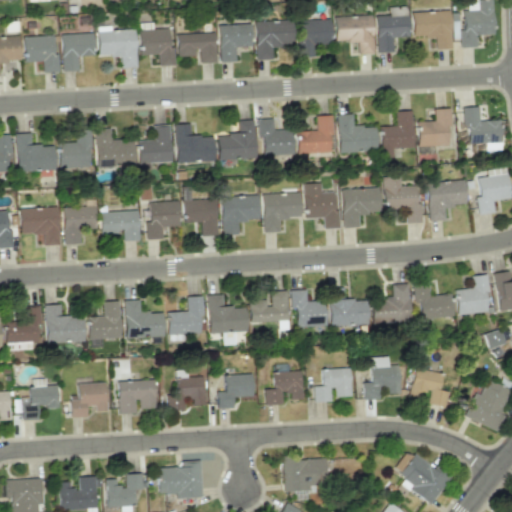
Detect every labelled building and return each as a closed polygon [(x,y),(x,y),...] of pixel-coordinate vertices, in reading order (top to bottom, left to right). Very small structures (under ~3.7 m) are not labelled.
[(489,0),(464,0),(465,10),(458,10),(459,47),(473,46),(473,35),(491,34),(489,0)] [(410,37),(432,36),(433,49),(449,48),(447,10),(409,12),(410,37)] [(331,16),(332,42),(354,41),(355,53),(370,53),(369,14),(331,16)] [(373,16),(374,52),(390,51),(390,37),(406,37),(405,15),(373,16)] [(328,44),(327,19),(295,20),(296,53),(310,53),(310,45),(328,44)] [(269,59),(269,45),(290,45),(289,20),(252,21),(253,59),(269,59)] [(232,46),(249,46),(248,23),(215,25),(217,62),(233,61),(232,46)] [(136,29),(137,54),(155,54),(156,65),(172,65),(171,43),(166,43),(166,28),(136,29)] [(134,67),(132,29),(94,31),(95,56),(117,55),(118,67),(134,67)] [(91,55),(90,32),(58,34),(59,71),(75,70),(75,56),(91,55)] [(212,32),(174,33),(174,56),(195,56),(195,62),(213,62),(212,32)] [(0,61),(18,61),(17,35),(0,35),(0,61)] [(20,36),(21,61),(40,60),(40,72),(56,71),(55,54),(51,54),(50,35),(20,36)] [(414,146),(444,145),(444,126),(447,125),(447,108),(431,108),(431,120),(413,121),(414,146)] [(389,148),(410,147),(408,110),(392,110),(392,125),(377,126),(378,159),(390,158),(389,148)] [(349,113),(333,114),(335,151),(373,150),(372,125),(349,126),(349,113)] [(326,152),(326,134),(329,134),(328,115),(312,115),(313,130),(293,130),(293,153),(326,152)] [(290,154),(289,129),(270,130),(270,118),(254,119),(255,138),(259,138),(259,155),(290,154)] [(214,159),(252,158),(250,119),(234,120),(234,133),(213,134),(214,159)] [(210,160),(209,135),(187,136),(187,123),(171,123),(172,162),(210,160)] [(166,124),(150,125),(151,140),(134,140),(135,163),(168,161),(166,124)] [(130,139),(108,140),(107,127),(91,128),(93,166),(131,165),(130,139)] [(54,143),(55,167),(85,165),(85,148),(89,148),(88,129),(72,129),(72,142),(54,143)] [(51,144),(28,145),(28,133),(12,133),(13,170),(52,169),(51,144)] [(507,198),(503,173),(473,177),(476,196),(473,196),(475,214),(491,212),(489,200),(507,198)] [(379,177),(380,207),(401,207),(402,223),(418,222),(417,202),(413,202),(413,185),(397,186),(397,176),(379,177)] [(425,220),(441,220),(441,206),(462,205),(461,180),(423,182),(425,220)] [(330,191),(318,192),(317,182),(299,183),(301,217),(320,217),(320,228),(336,228),(335,209),(331,209),(330,191)] [(355,227),(355,213),(376,213),(376,187),(338,188),(339,227),(355,227)] [(296,192),(259,193),(260,232),(276,232),(276,218),(297,217),(296,192)] [(255,220),(254,195),(217,196),(218,235),(235,234),(234,220),(255,220)] [(198,234),(213,234),(212,199),(179,199),(180,222),(198,222),(198,234)] [(176,226),(175,200),(143,201),(144,239),(159,238),(158,226),(176,226)] [(92,205),(59,206),(61,244),(77,243),(77,229),(93,228),(92,205)] [(17,208),(18,233),(40,232),(40,245),(56,244),(54,206),(17,208)] [(4,210),(0,210),(0,247),(9,247),(9,228),(5,228),(4,210)] [(135,240),(134,210),(96,212),(97,234),(119,233),(119,240),(135,240)] [(511,280),(507,281),(506,270),(490,272),(494,309),(511,307),(511,280)] [(451,289),(453,314),(484,311),(482,291),(485,291),(483,273),(468,275),(470,287),(451,289)] [(450,316),(447,293),(427,295),(425,282),(409,284),(413,320),(450,316)] [(369,323),(406,321),(404,283),(388,284),(388,298),(367,299),(369,323)] [(340,286),(325,287),(326,325),(364,324),(363,299),(340,299),(340,286)] [(322,300),(303,301),(303,289),(286,290),(287,308),(292,308),(292,326),(322,325),(322,300)] [(266,299),(245,300),(246,322),(284,321),(283,290),(265,291),(266,299)] [(203,294),(204,332),(243,331),(242,306),(220,307),(219,294),(203,294)] [(197,333),(196,315),(200,315),(199,295),(183,296),(184,311),(163,311),(164,334),(197,333)] [(160,336),(159,311),(137,312),(136,299),(120,299),(122,337),(160,336)] [(84,316),(84,339),(117,337),(116,300),(100,301),(100,315),(84,316)] [(41,304),(43,343),(81,341),(80,315),(57,316),(57,304),(41,304)] [(1,321),(2,341),(34,340),(34,325),(37,325),(37,305),(20,306),(20,320),(1,321)] [(485,348),(501,343),(496,329),(480,334),(485,348)] [(28,342),(4,341),(4,348),(28,349),(28,342)] [(360,399),(376,398),(376,389),(396,388),(395,364),(384,365),(384,356),(366,357),(367,382),(359,382),(360,399)] [(311,402),(330,401),(329,396),(347,396),(346,367),(317,369),(318,385),(310,386),(311,402)] [(441,407),(444,391),(436,389),(439,373),(411,368),(407,389),(426,392),(424,404),(441,407)] [(262,404),(279,404),(279,392),(287,392),(287,399),(298,399),(297,370),(269,371),(270,388),(262,389),(262,404)] [(213,391),(214,408),(229,407),(229,396),(249,395),(248,374),(220,375),(221,390),(213,391)] [(200,404),(200,377),(172,377),(173,410),(187,409),(186,405),(200,404)] [(114,380),(116,414),(134,413),(134,408),(152,407),(151,379),(114,380)] [(460,416),(493,430),(500,414),(497,413),(507,390),(485,379),(477,398),(470,395),(460,416)] [(103,382),(74,383),(74,395),(67,395),(68,417),(83,416),(83,406),(92,405),(92,411),(103,411),(103,382)] [(55,406),(54,385),(26,386),(26,396),(17,397),(18,420),(35,419),(34,407),(55,406)] [(428,504),(446,478),(410,453),(395,474),(409,484),(405,489),(428,504)] [(322,457),(279,459),(280,491),(323,489),(322,457)] [(156,493),(173,492),(173,497),(199,496),(197,460),(178,461),(178,466),(155,467),(156,493)] [(103,506),(131,505),(131,489),(139,488),(139,472),(122,473),(122,485),(114,485),(113,479),(102,479),(103,506)] [(1,479),(2,497),(7,497),(7,511),(34,511),(34,504),(38,503),(37,477),(1,479)] [(276,511),(295,511),(297,509),(281,502),(276,511)] [(400,511),(385,502),(378,511),(400,511)]
